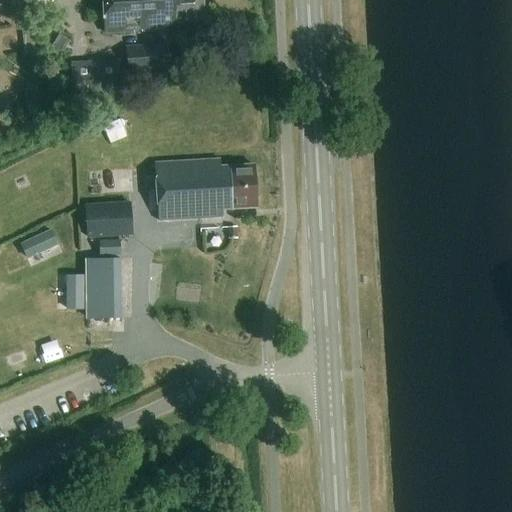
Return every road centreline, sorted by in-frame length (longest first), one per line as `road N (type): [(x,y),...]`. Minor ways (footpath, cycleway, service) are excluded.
road 1 (secondary): [(330,373),(308,0)]
road 2 (unclassified): [(330,373),(235,381),(0,483)]
road 3 (secondary): [(337,511),(330,373)]
